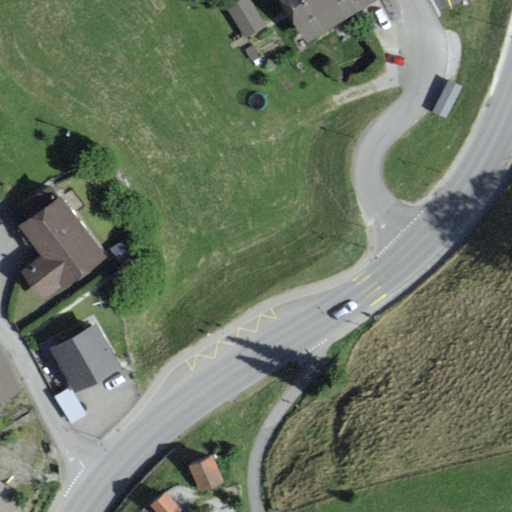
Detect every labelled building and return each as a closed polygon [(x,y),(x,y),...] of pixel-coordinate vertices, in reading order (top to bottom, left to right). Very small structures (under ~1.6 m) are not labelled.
[(251,0),(239,0),(228,7),(247,35),(266,22),(251,0)] [(360,0),(273,0),(297,39),(360,0)] [(110,261),(65,198),(21,229),(42,259),(23,272),(42,299),(64,284),(68,290),(110,261)] [(104,325),(58,348),(80,390),(126,367),(104,325)] [(0,397),(13,390),(0,366),(0,397)] [(220,456),(195,466),(204,489),(229,478),(220,456)] [(186,511),(177,494),(156,506),(159,511),(186,511)]
